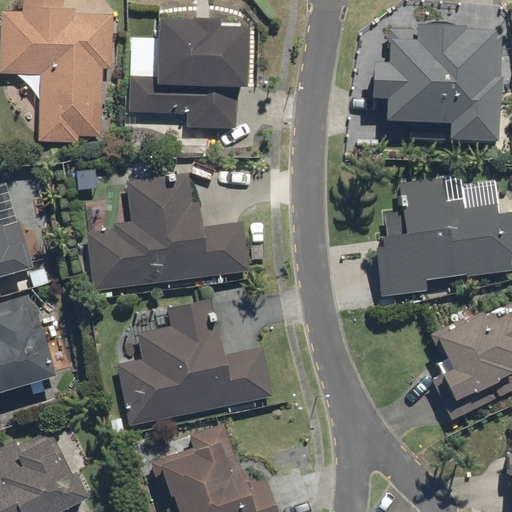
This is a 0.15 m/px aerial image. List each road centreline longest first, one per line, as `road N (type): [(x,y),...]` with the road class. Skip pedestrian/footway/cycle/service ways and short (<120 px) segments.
road 1 (residential): [(325,0),(309,192),(316,307),(354,423)]
road 2 (residential): [(354,423),(427,488),(441,511)]
